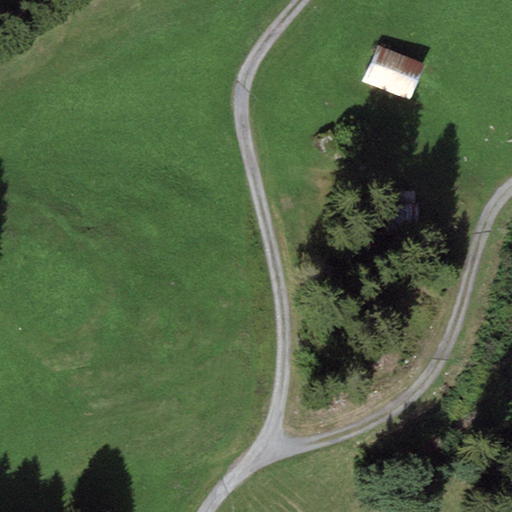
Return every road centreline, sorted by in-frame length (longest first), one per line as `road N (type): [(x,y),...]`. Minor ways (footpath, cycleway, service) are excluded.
road 1 (track): [(306,0),(247,77),(283,298),(284,369),(267,447)]
road 2 (track): [(267,447),(355,430),(418,387),(456,325),(479,232),(511,185)]
